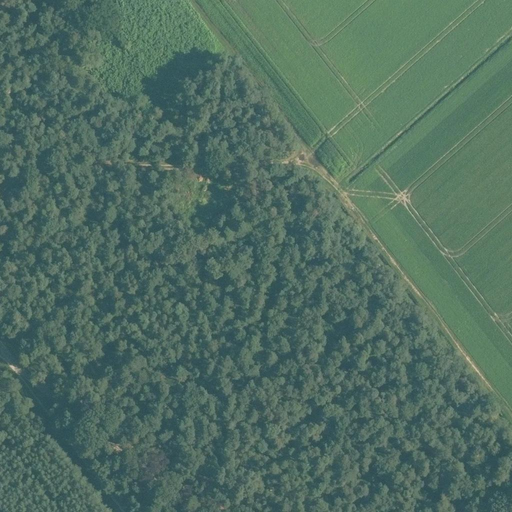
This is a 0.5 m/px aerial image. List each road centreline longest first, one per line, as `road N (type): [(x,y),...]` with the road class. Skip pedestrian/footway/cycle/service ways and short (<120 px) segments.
road 1 (track): [(188,0),(511,413)]
road 2 (track): [(0,189),(10,177),(52,167),(233,169),(312,156)]
road 3 (unclassified): [(207,511),(0,352)]
